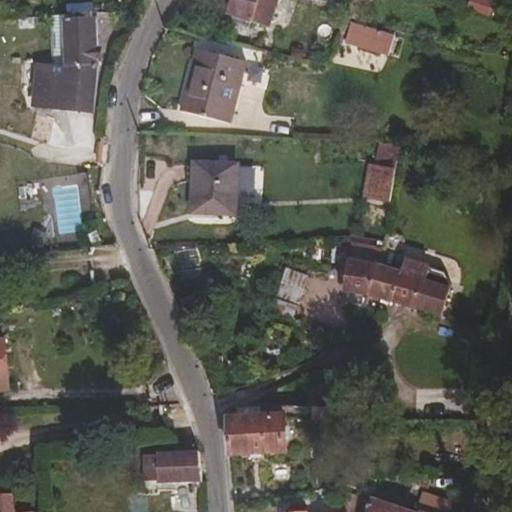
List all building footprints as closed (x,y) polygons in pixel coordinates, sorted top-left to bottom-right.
[(265,25),(273,0),(233,0),(227,20),(248,26),(250,21),(265,25)] [(365,22),(371,0),(345,0),(345,1),(341,16),(365,22)] [(66,67),(66,18),(95,18),(95,11),(54,14),(54,67),(66,67)] [(92,113),(96,78),(95,18),(66,18),(66,67),(54,67),(39,66),(33,108),(92,113)] [(390,55),(394,35),(350,24),(345,42),(390,55)] [(229,120),(246,60),(197,45),(180,106),(229,120)] [(395,168),(401,145),(381,142),(377,165),(395,168)] [(231,211),(234,164),(193,162),(190,209),(231,211)] [(389,199),(395,168),(377,165),(371,163),(364,194),(389,199)] [(377,266),(379,247),(351,244),(349,261),(377,266)] [(370,295),(377,266),(349,261),(348,268),(345,288),(345,291),(370,295)] [(422,309),(431,281),(398,269),(377,266),(370,295),(422,309)] [(345,288),(348,268),(343,267),(340,287),(345,288)] [(298,303),(308,276),(286,268),(277,295),(298,303)] [(425,385),(434,337),(411,333),(402,379),(425,385)] [(342,422),(346,395),(317,391),(314,408),(292,406),(243,410),(244,420),(282,418),(282,420),(299,419),(341,423),(342,422)] [(282,420),(282,418),(244,420),(225,420),(227,452),(283,449),(282,420)] [(200,482),(197,451),(155,452),(154,455),(143,455),(143,481),(156,480),(157,483),(200,482)] [(0,507),(18,507),(18,487),(0,487),(0,507)] [(448,511),(452,502),(423,493),(416,511),(448,511)] [(404,511),(371,501),(367,511),(404,511)]
